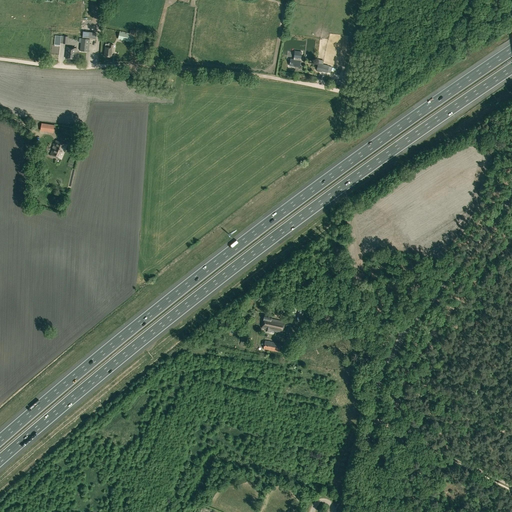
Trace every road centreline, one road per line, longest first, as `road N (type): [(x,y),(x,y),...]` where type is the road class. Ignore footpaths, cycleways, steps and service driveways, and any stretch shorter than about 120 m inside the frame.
road 1 (motorway): [(0,460),(262,246),(511,68)]
road 2 (motorway): [(511,49),(281,212),(0,440)]
road 3 (unclassified): [(352,511),(375,392),(391,352),(511,195)]
road 4 (track): [(0,58),(208,70),(347,92)]
road 5 (track): [(386,426),(415,355),(511,233)]
road 6 (unclassified): [(470,0),(438,44),(384,93),(347,92)]
road 7 (track): [(511,488),(386,426)]
